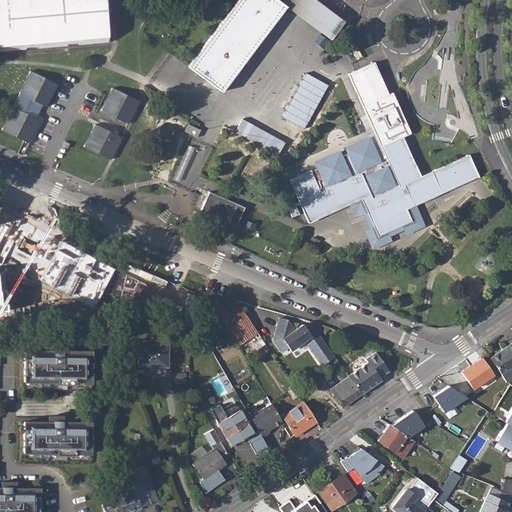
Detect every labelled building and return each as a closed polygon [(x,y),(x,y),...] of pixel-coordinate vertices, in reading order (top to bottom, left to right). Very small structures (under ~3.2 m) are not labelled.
[(0,0),(0,50),(25,49),(25,47),(37,45),(37,48),(66,45),(66,43),(78,42),(78,44),(110,41),(107,0),(0,0)] [(238,0),(224,20),(188,67),(224,93),(289,8),(330,40),(338,30),(306,6),(298,0),(238,0)] [(343,21),(314,0),(298,0),(338,30),(343,21)] [(310,170),(289,180),(309,223),(361,199),(377,236),(412,221),(407,209),(479,176),(468,154),(421,176),(403,136),(410,133),(392,92),(389,94),(374,62),(355,71),(348,74),(385,158),(382,161),(371,138),(345,149),(347,154),(340,157),(338,152),(315,162),(317,168),(310,171),(310,170)] [(30,71),(13,105),(38,117),(56,84),(30,71)] [(328,85),(306,73),(281,117),(304,129),(328,85)] [(111,88),(101,110),(127,122),(137,101),(111,88)] [(12,107),(1,129),(28,141),(38,120),(12,107)] [(243,117),(236,131),(278,155),(286,142),(243,117)] [(94,124),(84,145),(109,158),(115,147),(120,137),(94,124)] [(188,125),(185,132),(190,134),(197,137),(200,131),(188,125)] [(236,225),(244,207),(209,192),(201,210),(236,225)] [(295,203),(287,207),(293,218),(300,214),(295,203)] [(51,248),(52,223),(21,222),(20,247),(51,248)] [(319,241),(312,237),(309,244),(316,248),(319,241)] [(113,269),(60,241),(40,280),(94,306),(113,269)] [(114,268),(107,307),(110,308),(132,313),(135,273),(114,268)] [(135,273),(132,313),(173,322),(177,309),(153,303),(159,278),(135,273)] [(214,295),(210,298),(237,345),(245,340),(253,351),(264,343),(236,300),(222,309),(214,295)] [(319,335),(313,327),(307,331),(302,324),(293,330),(286,320),(278,318),(272,341),(281,353),(288,348),(290,351),(304,341),(322,366),(334,357),(319,335)] [(329,328),(308,320),(313,327),(319,335),(322,332),(326,335),(329,328)] [(511,342),(490,358),(502,375),(506,381),(509,383),(511,380),(511,368),(511,367),(511,342)] [(138,344),(138,363),(151,363),(151,366),(166,366),(167,344),(138,344)] [(270,352),(267,348),(259,353),(262,357),(270,352)] [(25,350),(25,382),(91,382),(91,351),(25,350)] [(367,362),(347,375),(348,376),(361,394),(381,380),(379,377),(388,370),(376,352),(365,359),(367,362)] [(481,358),(462,372),(473,388),(493,375),(481,358)] [(348,376),(340,382),(330,389),(342,407),(361,394),(348,376)] [(444,412),(465,397),(448,385),(433,396),(444,412)] [(470,390),(466,397),(468,398),(483,408),(487,411),(492,404),(470,390)] [(316,422),(302,401),(281,415),(295,436),(316,422)] [(269,403),(248,415),(260,437),(267,433),(268,428),(280,422),(269,403)] [(219,404),(210,410),(217,422),(216,423),(227,442),(236,437),(238,440),(252,431),(239,410),(226,417),(219,404)] [(412,410),(390,425),(407,437),(423,426),(412,410)] [(90,453),(91,422),(24,422),(24,453),(90,453)] [(495,440),(511,450),(511,462),(511,468),(511,467),(511,426),(506,423),(495,440)] [(390,425),(389,424),(377,440),(402,458),(413,442),(407,437),(390,425)] [(194,462),(192,464),(195,469),(199,474),(202,479),(199,482),(204,494),(224,479),(217,469),(225,463),(221,457),(227,453),(222,443),(212,427),(203,432),(210,444),(211,444),(213,448),(206,454),(194,462)] [(360,476),(365,483),(379,473),(378,472),(383,465),(360,447),(347,457),(346,456),(340,460),(354,481),(360,476)] [(459,455),(451,467),(459,471),(467,459),(459,455)] [(114,499),(102,504),(102,505),(104,511),(103,511),(125,511),(152,502),(143,479),(147,477),(144,469),(128,476),(130,484),(111,491),(114,499)] [(342,475),(319,491),(332,509),(355,492),(342,475)] [(450,475),(445,482),(451,486),(456,478),(450,475)] [(437,493),(416,477),(407,489),(405,488),(391,507),(396,511),(422,511),(432,499),(437,493)] [(511,480),(503,479),(501,490),(511,495),(511,480)] [(437,493),(432,499),(439,504),(451,486),(445,482),(437,493)] [(39,511),(40,488),(0,487),(0,511),(39,511)] [(288,499),(277,506),(281,511),(326,511),(313,493),(304,500),(306,502),(302,505),(300,502),(294,507),(288,499)] [(487,494),(486,498),(505,510),(508,502),(498,498),(487,494)] [(486,498),(482,506),(491,511),(503,511),(505,510),(486,498)]
